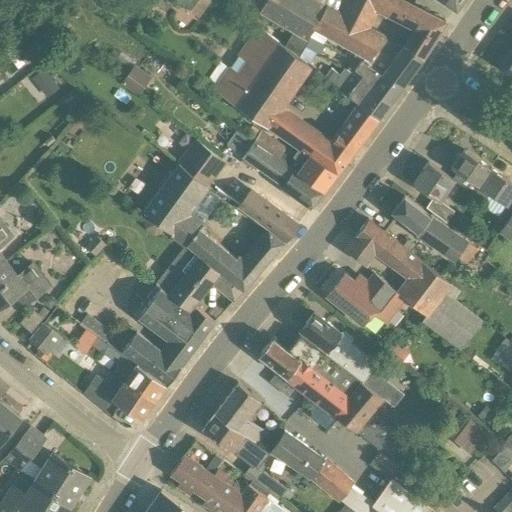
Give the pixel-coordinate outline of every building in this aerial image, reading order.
[(67,0),(38,0),(57,14),(67,0)] [(184,0),(181,5),(198,19),(212,0),(184,0)] [(244,0),(244,2),(293,31),(308,39),(309,36),(324,44),(329,35),(371,59),(383,36),(367,28),(377,9),(434,39),(432,41),(433,41),(446,21),(403,0),(355,0),(354,0),(244,0)] [(443,0),(456,8),(461,0),(443,0)] [(120,8),(113,2),(107,11),(115,16),(120,8)] [(229,66),(215,87),(213,90),(299,148),(300,147),(337,173),(349,156),(359,144),(341,131),(332,143),(282,106),(310,65),(299,57),(309,40),(308,39),(293,31),(284,46),(258,25),(237,55),(239,56),(231,67),(229,66)] [(424,53),(421,56),(404,45),(403,47),(383,36),(371,59),(368,65),(400,88),(423,58),(425,54),(424,53)] [(7,43),(0,48),(0,58),(2,61),(14,52),(7,43)] [(317,53),(305,46),(299,57),(310,65),(317,53)] [(511,49),(500,65),(511,73),(511,49)] [(46,50),(42,62),(58,68),(62,56),(46,50)] [(351,65),(347,70),(359,78),(390,102),(400,88),(368,65),(357,57),(348,53),(344,60),(351,65)] [(138,95),(149,78),(134,67),(122,83),(138,95)] [(331,68),(325,76),(348,94),(378,117),(390,102),(359,78),(347,70),(344,68),(339,74),(331,68)] [(44,69),(33,78),(40,87),(52,78),(44,69)] [(39,101),(46,95),(31,76),(24,82),(39,101)] [(348,94),(347,95),(359,104),(341,131),(359,144),(378,117),(348,94)] [(242,131),(239,128),(237,130),(324,191),(337,173),(300,147),(299,148),(293,156),(284,150),(286,148),(262,130),(258,134),(246,125),(242,131)] [(313,206),(324,191),(237,130),(228,143),(271,176),(272,176),(313,206)] [(178,163),(208,186),(226,162),(197,139),(178,163)] [(463,185),(474,193),(491,168),(463,150),(451,168),(468,179),(463,185)] [(413,184),(432,197),(425,207),(446,223),(454,210),(445,204),(459,183),(428,162),(413,184)] [(267,262),(284,242),(269,230),(243,261),(242,262),(199,229),(203,224),(187,212),(208,186),(178,163),(143,211),(186,244),(244,289),(257,274),(267,262)] [(511,196),(511,182),(491,168),(474,193),(485,200),(489,194),(506,205),(511,196)] [(216,186),(237,196),(243,182),(222,173),(216,186)] [(286,240),(298,225),(252,191),(240,206),(286,240)] [(478,250),(467,241),(430,217),(404,195),(391,212),(417,232),(455,259),(458,256),(468,263),(478,250)] [(511,211),(497,231),(510,239),(511,235),(511,211)] [(0,264),(6,260),(0,252),(0,245),(12,236),(0,219),(0,264)] [(450,285),(368,219),(355,236),(345,250),(364,265),(376,251),(386,259),(388,257),(411,275),(398,292),(406,299),(426,315),(422,321),(461,349),(482,322),(454,302),(460,293),(450,285)] [(96,235),(85,247),(95,256),(106,244),(96,235)] [(215,286),(233,300),(244,289),(186,244),(155,283),(160,287),(190,310),(207,287),(215,286)] [(22,305),(27,301),(50,285),(33,263),(17,276),(6,260),(0,264),(0,306),(14,296),(22,305)] [(398,292),(390,287),(375,274),(367,283),(362,279),(357,285),(344,274),(327,296),(363,326),(373,314),(386,324),(406,299),(398,292)] [(191,311),(190,310),(160,287),(151,300),(202,338),(215,320),(195,306),(191,311)] [(42,301),(49,308),(55,300),(51,296),(45,297),(42,301)] [(202,338),(151,300),(138,317),(170,341),(163,350),(182,364),(202,338)] [(43,307),(39,312),(44,317),(49,311),(43,307)] [(31,332),(44,317),(33,308),(20,323),(31,332)] [(315,341),(312,344),(383,399),(372,412),(384,420),(393,428),(401,417),(395,408),(405,394),(383,378),(371,370),(377,363),(350,343),(353,339),(343,331),(341,335),(315,313),(301,330),(315,341)] [(80,323),(86,328),(109,345),(117,334),(87,314),(80,323)] [(45,352),(59,334),(44,322),(30,340),(45,352)] [(109,345),(86,328),(74,346),(85,353),(92,344),(120,364),(116,370),(127,378),(126,379),(155,401),(165,385),(120,352),(109,345)] [(120,352),(165,385),(166,386),(182,364),(163,350),(136,331),(120,352)] [(383,399),(312,344),(299,360),(273,339),(259,356),(309,395),(389,457),(397,447),(387,440),(395,430),(393,428),(384,420),(372,412),(383,399)] [(295,387),(277,372),(269,382),(288,396),(295,387)] [(155,401),(126,379),(124,381),(113,373),(107,382),(97,375),(82,395),(105,411),(113,399),(142,420),(155,401)] [(259,399),(238,382),(215,412),(244,434),(259,444),(267,433),(246,418),(259,399)] [(0,444),(21,418),(0,400),(0,444)] [(312,415),(327,425),(334,415),(319,405),(312,415)] [(479,417),(489,425),(497,415),(488,407),(479,417)] [(273,451),(271,450),(270,452),(259,444),(244,434),(215,412),(203,429),(250,464),(244,473),(253,479),(280,499),(286,490),(263,472),(264,471),(264,465),(263,464),(273,451)] [(468,450),(485,428),(470,417),(454,439),(468,450)] [(29,428),(3,459),(19,469),(43,439),(29,428)] [(436,511),(434,510),(435,509),(429,505),(404,488),(402,486),(391,478),(374,502),(351,486),(354,483),(336,467),(302,443),(284,430),(277,441),(271,450),(273,451),(288,463),(323,486),(339,500),(346,505),(353,510),(354,510),(355,511),(436,511)] [(511,456),(511,448),(507,445),(505,443),(500,450),(511,458),(511,456)] [(37,480),(71,502),(88,475),(54,454),(37,480)] [(199,495),(218,468),(217,467),(223,459),(222,458),(215,454),(205,469),(195,462),(184,455),(170,474),(180,481),(177,486),(190,495),(192,491),(199,495)] [(229,511),(247,488),(236,480),(234,482),(229,478),(230,476),(218,468),(199,495),(205,500),(203,504),(214,511),(216,511),(219,508),(224,511),(229,511)] [(397,470),(391,478),(402,486),(407,478),(397,470)] [(280,499),(253,479),(247,488),(229,511),(289,511),(276,503),(280,499)] [(64,511),(71,502),(37,480),(28,494),(13,484),(3,500),(0,498),(0,506),(9,511),(64,511)] [(160,492),(149,509),(153,511),(192,511),(161,490),(160,492)] [(509,511),(511,510),(511,490),(494,508),(498,511),(509,511)]
